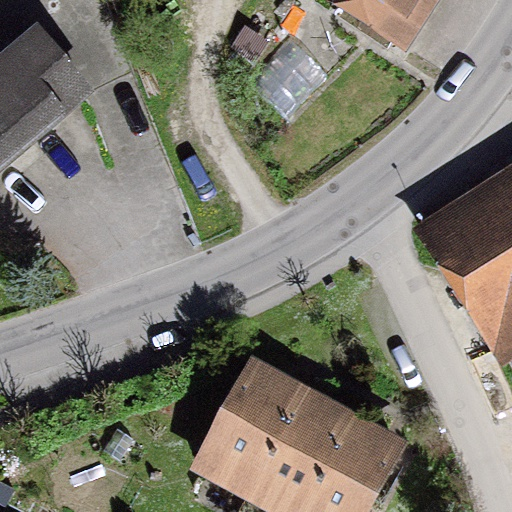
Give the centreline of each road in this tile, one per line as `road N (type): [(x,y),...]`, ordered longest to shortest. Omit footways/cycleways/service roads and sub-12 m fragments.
road 1 (tertiary): [(0,357),(240,266),(356,200)]
road 2 (residential): [(356,200),(458,366),(498,511)]
road 3 (tertiary): [(356,200),(443,123),(511,33)]
